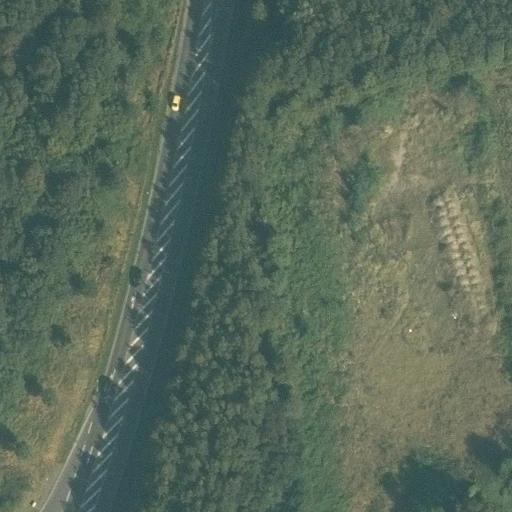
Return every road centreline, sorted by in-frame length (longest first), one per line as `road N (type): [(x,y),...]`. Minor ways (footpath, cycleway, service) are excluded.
road 1 (primary): [(117,414),(212,0)]
road 2 (track): [(511,79),(426,95),(410,139)]
